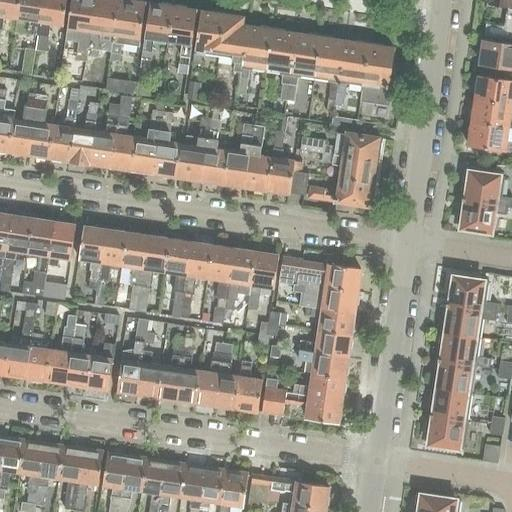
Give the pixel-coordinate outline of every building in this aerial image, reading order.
[(0,0),(0,38),(1,30),(2,30),(4,18),(17,20),(19,0),(0,0)] [(17,20),(15,33),(38,36),(43,0),(19,0),(17,20)] [(50,25),(63,27),(67,0),(43,0),(38,36),(35,51),(46,53),(50,25)] [(71,0),(67,29),(79,31),(77,46),(80,47),(78,56),(87,58),(95,0),(71,0)] [(95,0),(87,58),(95,59),(96,49),(99,50),(102,34),(113,36),(118,0),(95,0)] [(113,36),(109,61),(110,61),(119,63),(122,44),(139,47),(144,11),(146,1),(140,0),(126,0),(126,1),(121,0),(118,0),(113,36)] [(485,36),(511,40),(511,0),(487,0),(488,1),(488,3),(490,3),(489,5),(489,6),(490,6),(490,5),(508,8),(505,27),(488,24),(488,23),(487,23),(486,25),(487,25),(485,36)] [(148,14),(141,58),(151,60),(154,40),(167,41),(168,42),(173,5),(157,3),(156,5),(149,4),(148,14)] [(173,5),(168,42),(182,44),(180,56),(190,57),(195,21),(197,11),(190,10),(190,7),(173,5)] [(199,22),(193,62),(201,63),(202,54),(219,56),(226,13),(207,10),(206,13),(201,12),(199,22)] [(226,13),(219,56),(231,58),(231,62),(234,62),(232,71),(241,73),(248,27),(242,26),(243,15),(226,13)] [(241,73),(238,94),(245,96),(249,70),(266,72),(273,28),(254,25),(253,28),(248,27),(241,73)] [(291,34),(292,31),(273,28),(266,72),(282,74),(280,83),(281,84),(279,99),(286,101),(296,34),(291,34)] [(296,34),(286,101),(294,102),(298,77),(314,79),(321,35),(302,32),(302,35),(296,34)] [(321,35),(314,79),(330,82),(329,91),(327,99),(336,100),(345,42),(340,41),(340,38),(321,35)] [(336,100),(336,101),(343,102),(344,94),(345,94),(346,84),(362,86),(363,86),(369,42),(350,40),(350,42),(345,42),(336,100)] [(511,44),(494,41),(484,40),(483,50),(481,50),(479,63),(481,63),(481,66),(511,70),(511,44)] [(362,86),(360,102),(389,107),(392,88),(388,88),(394,49),(385,48),(386,45),(369,42),(363,86),(362,86)] [(22,73),(22,75),(32,76),(32,75),(35,51),(25,50),(22,73)] [(141,61),(140,67),(150,69),(151,60),(141,58),(141,61)] [(179,64),(177,73),(187,75),(189,66),(188,66),(179,64)] [(85,72),(82,86),(93,88),(95,76),(95,74),(85,72)] [(511,80),(487,77),(477,76),(475,93),(477,93),(476,99),(511,104),(511,80)] [(121,80),(119,92),(122,92),(137,95),(137,94),(138,83),(121,80)] [(186,100),(198,102),(201,84),(190,82),(189,82),(186,100)] [(138,83),(137,94),(151,96),(152,89),(138,83)] [(0,152),(8,154),(14,118),(2,116),(6,90),(0,88),(0,152)] [(8,154),(23,156),(24,154),(29,155),(38,94),(29,93),(26,112),(25,112),(24,119),(14,118),(8,154)] [(38,94),(29,155),(34,156),(34,158),(49,160),(54,124),(43,122),(47,96),(38,94)] [(121,96),(120,105),(111,167),(116,168),(116,170),(132,173),(137,136),(126,134),(130,107),(131,97),(121,96)] [(76,111),(78,100),(69,99),(67,110),(76,111)] [(327,99),(325,114),(333,115),(336,101),(336,100),(327,99)] [(509,128),(511,114),(511,104),(476,99),(475,106),(473,106),(470,121),(472,122),(472,123),(509,128)] [(74,127),(69,163),(89,166),(94,130),(95,130),(97,114),(96,114),(98,104),(89,102),(88,113),(86,113),(84,128),(74,127)] [(94,130),(89,166),(105,169),(105,167),(111,167),(120,105),(109,104),(105,131),(95,130),(94,130)] [(67,110),(66,118),(75,119),(76,111),(67,110)] [(163,111),(152,110),(148,138),(137,136),(132,173),(148,175),(148,173),(153,174),(163,111)] [(175,177),(176,169),(180,142),(169,141),(173,113),(163,111),(153,174),(159,175),(158,177),(174,179),(175,177)] [(180,178),(180,180),(196,182),(197,180),(202,181),(211,118),(201,117),(197,145),(185,143),(180,178)] [(278,117),(276,131),(285,133),(287,118),(278,117)] [(54,124),(49,160),(63,162),(64,160),(68,161),(68,163),(69,163),(74,127),(76,119),(75,119),(66,118),(65,118),(64,125),(54,124)] [(211,118),(202,181),(207,182),(207,184),(223,186),(229,150),(217,148),(218,140),(216,139),(217,132),(220,132),(222,120),(211,118)] [(360,121),(357,121),(334,118),(332,128),(358,132),(358,131),(359,131),(361,122),(360,122),(360,121)] [(223,186),(239,189),(240,187),(245,187),(254,125),(243,123),(239,151),(229,150),(223,186)] [(470,124),(467,140),(469,140),(468,147),(478,148),(511,152),(511,128),(509,128),(472,123),(470,124)] [(254,125),(245,187),(250,188),(250,190),(266,193),(266,191),(267,191),(272,156),(260,155),(264,126),(254,125)] [(283,150),(285,133),(276,131),(275,131),(272,156),(267,191),(272,192),(272,194),(289,196),(293,172),(294,161),(294,159),(283,158),(284,151),(283,150)] [(382,140),(336,133),(334,146),(324,144),(325,140),(301,136),(299,150),(323,153),(322,154),(374,161),(375,156),(380,157),(382,140)] [(374,166),(374,161),(322,154),(321,162),(331,163),(331,165),(339,166),(337,178),(376,184),(378,167),(374,166)] [(294,161),(293,172),(301,173),(301,172),(303,162),(302,162),(294,161)] [(301,173),(293,172),(289,196),(290,196),(290,194),(306,196),(309,173),(301,172),(301,173)] [(462,200),(465,200),(507,207),(507,208),(511,208),(511,198),(501,197),(504,177),(469,172),(468,175),(466,175),(464,187),(467,187),(465,199),(462,198),(462,200)] [(355,206),(372,209),(376,184),(337,178),(336,190),(311,187),(310,197),(347,203),(346,205),(350,205),(350,203),(355,204),(355,206)] [(461,201),(465,202),(463,213),(460,213),(458,225),(461,225),(460,229),(466,230),(466,232),(485,235),(485,233),(491,234),(494,214),(506,215),(507,208),(507,207),(465,200),(462,200),(461,201)] [(0,276),(2,277),(11,217),(6,216),(6,215),(0,213),(0,276)] [(0,291),(9,293),(14,261),(16,251),(27,253),(33,218),(17,216),(17,218),(11,217),(2,277),(0,289),(0,291)] [(38,271),(37,283),(23,281),(22,293),(43,296),(45,282),(47,273),(48,266),(48,265),(54,224),(49,223),(49,221),(33,218),(27,253),(38,255),(36,271),(38,271)] [(71,259),(76,225),(59,222),(59,224),(54,224),(48,265),(48,266),(57,267),(59,258),(71,259)] [(101,229),(84,226),(79,260),(90,261),(88,270),(90,271),(88,288),(96,290),(97,290),(106,231),(100,231),(101,229)] [(102,306),(105,291),(108,273),(109,274),(111,265),(122,267),(127,232),(111,230),(111,232),(106,231),(97,290),(96,290),(94,305),(102,306)] [(143,237),(143,235),(127,232),(122,267),(132,268),(130,285),(132,285),(128,309),(137,311),(148,238),(143,237)] [(153,271),(165,273),(170,239),(154,237),(154,239),(148,238),(137,311),(146,312),(149,288),(151,288),(153,271)] [(165,273),(175,275),(173,291),(175,292),(171,316),(180,317),(191,244),(186,243),(186,241),(170,239),(165,273)] [(180,317),(188,318),(192,294),(194,294),(196,278),(208,280),(213,245),(197,243),(196,245),(191,244),(180,317)] [(229,250),(229,248),(213,245),(208,280),(219,282),(216,298),(218,298),(216,308),(225,309),(228,291),(234,250),(229,250)] [(228,291),(225,309),(233,310),(235,302),(236,302),(238,292),(239,284),(251,286),(256,254),(256,252),(239,249),(239,251),(234,250),(228,291)] [(260,287),(274,289),(279,255),(261,253),(261,255),(256,254),(251,286),(248,308),(257,310),(260,287)] [(302,262),(302,261),(283,258),(278,288),(288,289),(289,284),(298,285),(299,283),(357,292),(361,269),(329,265),(329,266),(302,262)] [(446,305),(496,313),(498,304),(486,302),(489,282),(478,281),(478,278),(460,275),(459,278),(453,277),(453,281),(450,280),(448,292),(451,292),(449,304),(446,304),(446,305)] [(45,282),(43,296),(51,297),(65,299),(67,285),(45,282)] [(288,289),(278,288),(276,302),(306,307),(354,314),(355,309),(357,309),(359,297),(357,295),(357,292),(299,283),(298,285),(289,284),(288,289)] [(55,317),(57,304),(47,302),(45,315),(55,317)] [(7,366),(5,376),(21,378),(21,376),(26,377),(32,333),(33,334),(37,304),(27,303),(22,332),(20,344),(10,343),(7,366)] [(445,333),(480,339),(483,320),(495,321),(496,313),(446,305),(446,307),(449,307),(447,319),(444,318),(443,330),(445,330),(445,333)] [(355,319),(353,319),(354,314),(306,307),(305,316),(318,318),(316,330),(351,336),(351,333),(353,331),(355,319)] [(225,309),(223,318),(231,319),(233,310),(225,309)] [(269,323),(278,325),(280,313),(271,312),(269,322),(269,323)] [(278,325),(285,326),(287,314),(280,313),(278,325)] [(119,316),(104,314),(103,323),(118,325),(119,316)] [(68,315),(66,327),(74,329),(75,326),(75,324),(76,324),(77,317),(76,316),(68,315)] [(122,358),(117,391),(118,391),(117,393),(132,395),(132,393),(137,394),(144,351),(145,342),(147,332),(148,321),(138,319),(134,341),(133,349),(123,351),(122,358)] [(260,321),(258,332),(267,334),(269,323),(269,322),(260,321)] [(269,323),(267,334),(269,335),(276,336),(278,325),(269,323)] [(74,329),(73,338),(83,340),(85,328),(85,326),(76,324),(75,324),(75,326),(74,329)] [(63,327),(60,350),(50,349),(46,382),(62,384),(62,383),(66,383),(73,338),(74,329),(66,327),(63,327)] [(351,336),(316,330),(314,342),(300,340),(299,349),(348,357),(348,353),(350,353),(352,341),(350,339),(351,336)] [(147,332),(145,342),(153,344),(154,333),(147,332)] [(269,335),(267,334),(258,332),(257,343),(268,345),(269,335)] [(32,333),(26,377),(30,378),(30,380),(46,382),(50,349),(40,347),(42,335),(33,334),(32,333)] [(438,361),(476,366),(480,339),(445,333),(444,336),(442,336),(440,347),(443,348),(441,359),(438,359),(438,361)] [(176,336),(173,355),(172,355),(171,365),(162,364),(156,399),(171,401),(171,399),(176,400),(185,337),(176,336)] [(181,402),(196,404),(201,369),(190,368),(193,349),(191,349),(193,339),(185,337),(176,400),(181,400),(181,402)] [(73,338),(66,383),(71,384),(71,386),(87,388),(92,355),(81,354),(83,340),(73,338)] [(222,362),(225,344),(216,342),(214,353),(213,353),(211,371),(201,369),(196,404),(210,406),(210,405),(215,405),(222,362)] [(92,355),(87,388),(103,391),(103,389),(108,390),(115,347),(115,344),(104,343),(102,357),(92,355)] [(225,344),(215,405),(220,406),(220,408),(234,410),(234,408),(235,408),(240,375),(239,375),(230,374),(231,364),(232,356),(231,356),(233,345),(225,344)] [(281,347),(271,346),(270,356),(280,358),(281,347)] [(349,363),(347,363),(348,357),(299,349),(297,360),(311,362),(310,374),(344,379),(345,376),(347,375),(349,363)] [(153,352),(144,351),(137,394),(142,394),(141,396),(156,399),(162,364),(151,362),(153,352)] [(240,375),(235,408),(240,409),(240,411),(252,413),(254,411),(258,412),(262,380),(263,378),(250,376),(252,362),(243,361),(241,360),(239,375),(240,375)] [(436,389),(472,394),(476,366),(438,361),(437,362),(440,362),(439,374),(436,374),(434,385),(437,386),(436,389)] [(511,362),(500,361),(499,370),(511,372),(511,371),(511,362)] [(511,372),(499,370),(498,378),(511,380),(511,372)] [(344,379),(310,374),(308,386),(294,384),(293,393),(341,401),(342,396),(344,397),(346,385),(344,383),(344,379)] [(267,379),(266,387),(276,388),(278,380),(267,379)] [(266,387),(262,412),(272,414),(276,388),(266,387)] [(276,388),(272,414),(283,415),(285,402),(284,402),(286,392),(286,390),(276,388)] [(429,416),(468,422),(472,394),(436,389),(436,392),(433,391),(432,403),(434,403),(433,415),(430,414),(429,416)] [(286,392),(284,402),(285,402),(308,406),(306,419),(338,424),(338,420),(341,418),(342,407),(340,406),(341,401),(293,393),(286,392)] [(452,449),(463,450),(468,422),(429,416),(429,417),(432,418),(430,430),(428,429),(426,441),(429,441),(428,445),(434,446),(434,448),(452,451),(452,449)] [(492,417),(490,425),(503,427),(504,419),(492,417)] [(490,425),(489,433),(501,435),(503,427),(490,425)] [(9,473),(19,474),(25,440),(10,437),(10,439),(5,439),(0,470),(0,499),(4,500),(5,490),(7,490),(9,473)] [(28,493),(26,503),(35,504),(44,445),(39,444),(39,442),(25,440),(19,474),(29,476),(26,493),(28,493)] [(49,445),(44,445),(35,504),(36,504),(43,506),(45,495),(46,496),(49,479),(59,480),(64,445),(49,443),(49,445)] [(78,448),(64,445),(59,480),(68,482),(64,509),(69,510),(74,510),(83,450),(78,450),(78,448)] [(98,486),(99,483),(103,453),(102,453),(103,451),(88,449),(88,451),(83,450),(74,510),(84,511),(88,485),(98,486)] [(107,454),(102,486),(112,487),(108,511),(118,511),(127,457),(122,456),(122,454),(108,452),(108,454),(107,454)] [(127,457),(118,511),(128,511),(129,507),(131,491),(142,492),(147,458),(132,456),(132,458),(127,457)] [(148,511),(158,511),(166,463),(161,462),(161,460),(147,458),(142,492),(151,494),(148,511)] [(166,463),(158,511),(166,511),(168,505),(170,505),(171,496),(181,498),(186,464),(171,462),(171,464),(166,463)] [(186,464),(181,498),(190,499),(192,499),(190,508),(189,511),(198,511),(205,469),(200,468),(200,466),(186,464)] [(205,469),(198,511),(207,511),(209,502),(219,504),(225,472),(224,472),(225,470),(211,468),(210,469),(205,469)] [(220,504),(218,511),(228,511),(230,505),(243,507),(248,475),(244,475),(243,472),(231,471),(231,473),(225,472),(219,504),(220,504)] [(258,510),(259,502),(263,477),(252,475),(247,509),(258,510)] [(263,477),(259,502),(269,504),(271,490),(284,492),(284,490),(294,492),(292,505),(325,509),(326,506),(328,505),(330,487),(263,477)] [(458,511),(461,501),(421,495),(417,511),(458,511)] [(33,511),(35,505),(22,503),(21,511),(33,511)]
